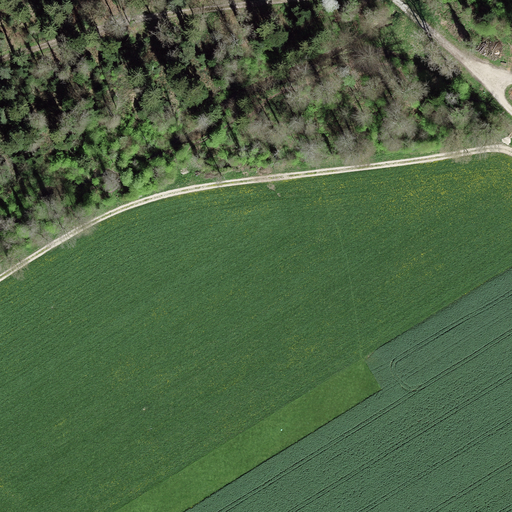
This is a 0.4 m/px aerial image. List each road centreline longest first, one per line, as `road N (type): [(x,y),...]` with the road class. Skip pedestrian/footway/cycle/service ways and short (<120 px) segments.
road 1 (track): [(0,278),(135,201),(490,148)]
road 2 (track): [(0,59),(155,14),(302,0)]
